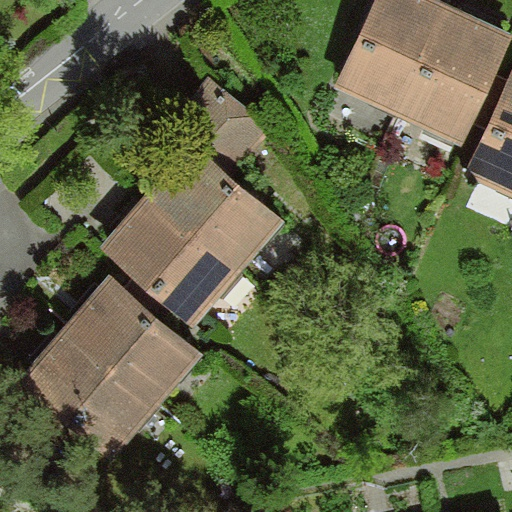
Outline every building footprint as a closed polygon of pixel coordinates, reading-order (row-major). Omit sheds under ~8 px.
[(389,0),(351,82),(409,109),(458,3),(451,0),(389,0)] [(511,28),(458,3),(409,109),(469,136),(511,44),(511,28)] [(194,139),(234,174),(273,128),(213,76),(173,122),(194,139)] [(511,181),(511,103),(482,167),(511,181)] [(149,193),(245,266),(287,219),(234,174),(194,139),(149,193)] [(245,266),(149,193),(105,244),(196,323),(245,266)] [(112,275),(68,328),(159,402),(203,352),(112,275)] [(111,456),(159,402),(68,328),(21,381),(111,456)]
